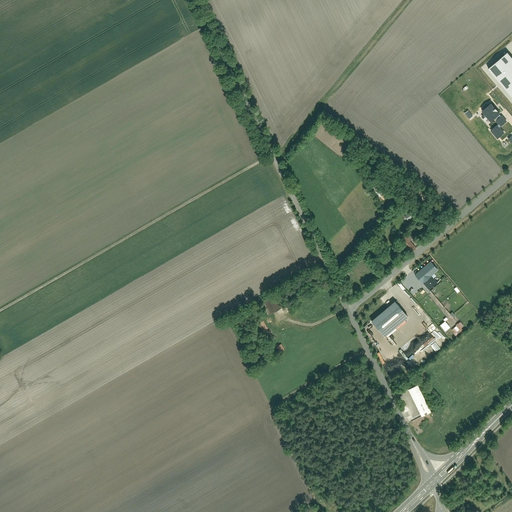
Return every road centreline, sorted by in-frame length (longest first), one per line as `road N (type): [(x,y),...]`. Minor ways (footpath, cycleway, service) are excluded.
road 1 (residential): [(196,0),(350,310)]
road 2 (residential): [(350,310),(511,172)]
road 3 (residential): [(350,310),(416,448)]
